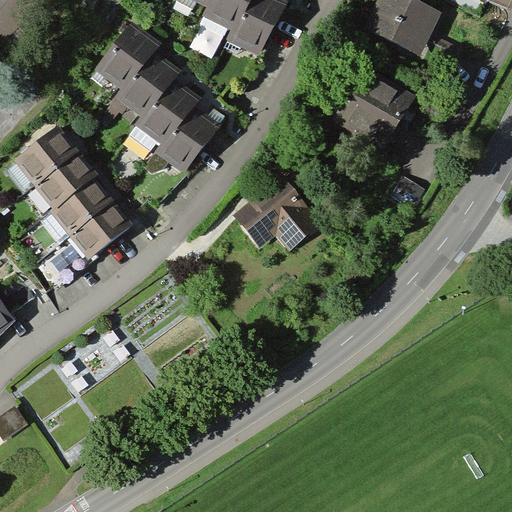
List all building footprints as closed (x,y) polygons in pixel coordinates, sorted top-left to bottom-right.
[(60,0),(0,0),(0,33),(16,48),(60,0)] [(194,0),(215,10),(211,19),(239,33),(234,44),(267,60),(292,10),(271,0),(194,0)] [(451,16),(418,0),(382,0),(368,30),(428,60),(451,16)] [(499,0),(478,0),(495,8),(499,0)] [(173,50),(137,24),(100,73),(128,94),(116,111),(142,129),(135,138),(163,159),(156,168),(186,190),(231,130),(209,114),(216,105),(190,86),(195,79),(167,58),(173,50)] [(424,107),(374,74),(344,119),(394,152),(424,107)] [(68,129),(24,161),(99,262),(143,230),(68,129)] [(331,225),(289,175),(238,217),(267,251),(284,237),(297,253),(331,225)] [(0,330),(12,320),(0,303),(0,330)] [(19,412),(0,423),(0,430),(8,443),(30,430),(19,412)]
